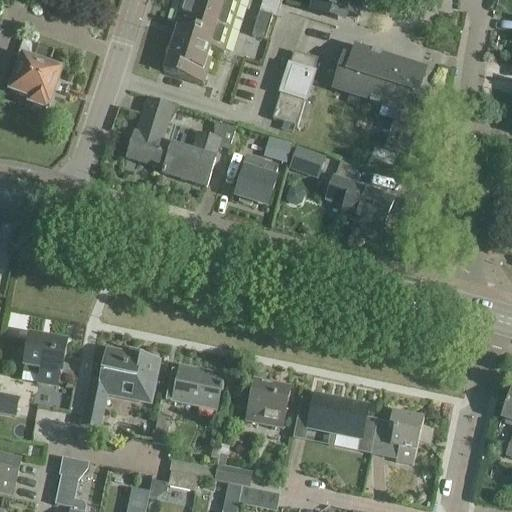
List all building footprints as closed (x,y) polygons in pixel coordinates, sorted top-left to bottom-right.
[(180,30),(166,75),(201,86),(211,51),(224,55),(241,0),(184,0),(176,28),(180,30)] [(283,0),(263,0),(260,13),(277,19),(283,0)] [(316,0),(312,13),(338,21),(340,13),(357,19),(362,3),(365,4),(366,0),(316,0)] [(272,19),(259,14),(251,38),(265,42),(272,19)] [(274,18),(266,42),(284,47),(291,23),(274,18)] [(62,74),(49,70),(54,54),(23,43),(18,58),(23,60),(10,95),(31,102),(29,107),(46,113),(47,108),(49,109),(62,74)] [(334,91),(371,102),(370,106),(380,109),(381,106),(383,106),(384,102),(399,107),(385,152),(410,160),(431,92),(414,87),(419,71),(382,59),(383,56),(372,53),(371,55),(356,51),(352,62),(353,62),(351,68),(343,65),(334,91)] [(281,94),(273,121),(297,129),(306,101),(305,101),(311,83),(311,84),(318,62),(294,54),(289,69),(292,70),(284,95),(281,94)] [(134,137),(126,161),(162,173),(161,175),(163,175),(163,173),(172,148),(172,146),(163,143),(169,125),(165,124),(169,110),(177,113),(178,113),(178,112),(147,102),(137,135),(135,134),(134,137)] [(172,148),(163,173),(163,175),(206,190),(220,146),(230,149),(236,132),(221,127),(216,142),(198,136),(192,155),(172,148)] [(270,142),(265,157),(287,163),(292,148),(270,142)] [(295,150),(288,169),(299,173),(301,166),(320,172),(324,160),(295,150)] [(391,155),(374,150),(370,163),(387,168),(391,155)] [(245,173),(236,199),(241,200),(240,205),(251,208),(252,204),(268,209),(276,182),(274,181),(278,170),(246,159),(241,172),(245,173)] [(333,179),(324,204),(341,210),(339,218),(362,226),(360,231),(375,236),(377,232),(381,234),(394,201),(352,185),(335,179),(333,179)] [(59,377),(60,377),(66,346),(29,339),(23,370),(40,373),(37,387),(56,391),(59,377)] [(100,433),(108,398),(150,407),(159,364),(107,353),(100,385),(89,382),(79,429),(100,433)] [(172,371),(165,402),(172,404),(172,405),(216,414),(223,379),(179,370),(179,373),(172,371)] [(281,432),(289,394),(253,386),(245,424),(281,432)] [(511,425),(511,439),(505,459),(511,461),(511,393),(501,422),(511,425)] [(0,396),(0,417),(16,420),(20,400),(0,396)] [(361,445),(368,410),(313,398),(307,430),(335,436),(335,439),(361,445)] [(391,414),(387,432),(394,434),(391,449),(397,450),(398,451),(395,465),(412,469),(413,467),(415,454),(416,454),(418,446),(429,448),(432,433),(421,431),(423,421),(391,414)] [(170,421),(157,418),(152,446),(165,448),(170,421)] [(0,456),(0,493),(12,496),(14,488),(20,461),(0,456)] [(175,463),(172,474),(191,478),(193,467),(175,463)] [(253,475),(218,468),(214,484),(242,490),(249,491),(253,475)] [(191,478),(172,474),(168,489),(196,495),(199,480),(191,478)] [(85,511),(86,509),(84,504),(75,502),(79,483),(61,479),(55,507),(70,511),(69,511),(85,511)] [(276,511),(279,498),(242,490),(239,507),(261,511),(276,511)] [(145,511),(149,495),(131,491),(127,511),(145,511)]
